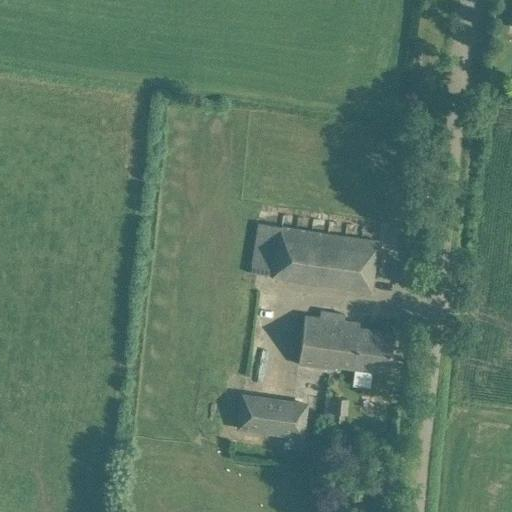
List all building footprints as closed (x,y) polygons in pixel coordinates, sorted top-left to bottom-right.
[(379,242),(257,223),(250,273),(371,291),(379,242)] [(304,315),(298,364),(340,370),(340,367),(354,369),(352,385),(369,387),(371,371),(388,373),(394,333),(359,328),(359,323),(344,321),(319,317),(304,315)] [(217,380),(239,379),(239,368),(217,369),(217,380)] [(243,396),(239,429),(303,438),(308,405),(243,396)] [(325,396),(322,421),(342,423),(343,415),(345,415),(347,399),(325,396)]
